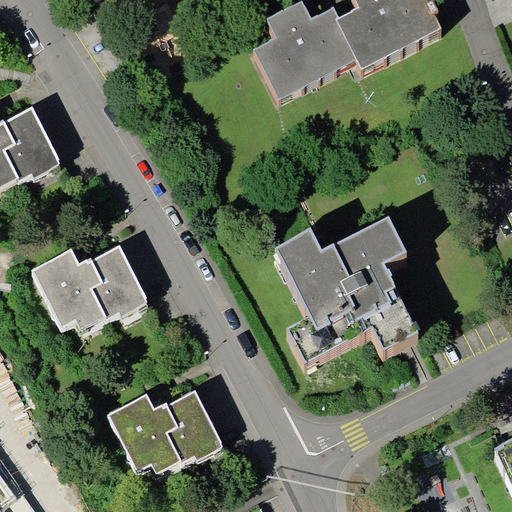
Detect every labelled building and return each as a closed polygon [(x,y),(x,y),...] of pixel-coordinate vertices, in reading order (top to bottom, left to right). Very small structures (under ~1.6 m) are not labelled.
[(434,13),(429,2),(427,0),(354,0),(359,8),(340,18),(336,20),(356,60),(361,69),(442,28),(434,13)] [(429,2),(434,13),(438,11),(433,0),(429,2)] [(336,20),(340,18),(334,7),(312,18),(303,1),(267,19),(276,37),(253,48),(279,99),(356,60),(336,20)] [(62,163),(33,106),(5,121),(3,118),(0,120),(0,187),(19,177),(21,180),(32,173),(35,178),(62,163)] [(407,250),(388,217),(322,249),(311,227),(275,248),(309,317),(288,327),(306,362),(373,331),(385,352),(420,335),(384,262),(407,250)] [(80,264),(72,250),(31,271),(62,330),(77,322),(81,331),(104,319),(106,323),(120,316),(121,319),(150,304),(120,246),(93,261),(91,258),(80,264)] [(225,445),(196,389),(169,403),(168,400),(155,407),(147,393),(107,413),(138,471),(152,463),(158,473),(180,461),(182,464),(196,457),(197,460),(225,445)] [(511,511),(511,437),(506,440),(495,448),(511,486),(511,511)] [(0,511),(1,511),(26,495),(0,459),(0,511)]
